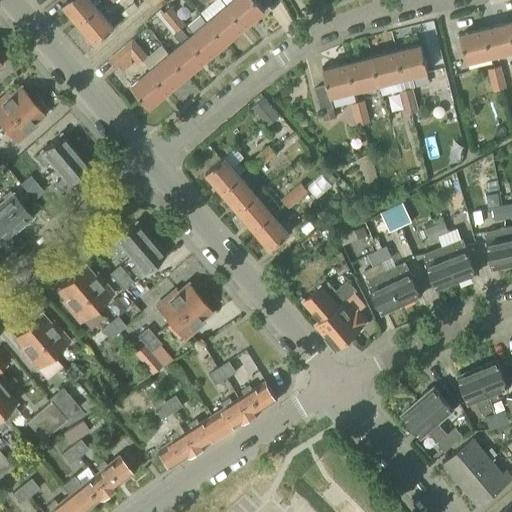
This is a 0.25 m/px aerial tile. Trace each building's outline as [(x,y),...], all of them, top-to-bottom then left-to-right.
[(78,25),(96,9),(88,0),(68,0),(62,6),(78,25)] [(232,0),(226,5),(245,27),(264,10),(255,0),(232,0)] [(245,27),(226,5),(207,21),(225,43),(245,27)] [(168,24),(178,16),(171,7),(160,16),(168,24)] [(113,29),(96,9),(78,25),(94,44),(113,29)] [(185,24),(178,16),(168,24),(175,33),(181,28),(185,24)] [(207,21),(189,37),(188,37),(206,59),(225,43),(207,21)] [(511,49),(511,38),(508,23),(484,29),(490,55),(511,49)] [(206,59),(188,37),(189,37),(181,28),(175,33),(173,35),(181,44),(169,53),(187,75),(206,59)] [(490,55),(484,29),(459,35),(466,61),(490,55)] [(139,48),(132,39),(123,47),(131,56),(139,48)] [(420,45),(395,51),(402,77),(427,71),(420,45)] [(118,66),(131,56),(123,47),(108,60),(115,68),(118,66)] [(138,64),(147,57),(139,48),(131,56),(135,61),(138,64)] [(402,77),(395,51),(371,57),(378,83),(402,77)] [(154,66),(150,70),(168,91),(187,75),(169,53),(154,66)] [(135,61),(131,56),(118,66),(123,72),(135,61)] [(154,66),(147,57),(138,64),(145,73),(150,70),(154,66)] [(378,83),(371,57),(347,63),(354,89),(378,83)] [(354,89),(347,63),(322,69),(326,85),(314,88),(320,110),(332,107),(329,96),(354,89)] [(490,80),(502,77),(499,66),(487,69),(490,80)] [(150,70),(145,73),(130,86),(149,108),(168,91),(150,70)] [(502,77),(490,80),(492,91),(505,88),(502,77)] [(0,125),(1,127),(32,101),(20,87),(11,95),(9,93),(0,100),(0,125)] [(402,102),(414,99),(411,88),(399,91),(402,102)] [(441,131),(454,129),(449,97),(436,99),(441,131)] [(262,99),(252,107),(268,126),(278,118),(262,99)] [(417,110),(414,99),(402,102),(404,114),(417,110)] [(353,114),(366,111),(363,100),(350,103),(353,114)] [(32,101),(1,127),(13,140),(17,137),(18,139),(36,125),(34,122),(43,114),(32,101)] [(321,111),(323,120),(335,117),(332,108),(321,111)] [(369,122),(366,111),(353,114),(356,126),(369,122)] [(55,168),(75,151),(60,134),(37,154),(43,162),(46,159),(55,168)] [(268,144),(258,153),(266,162),(276,154),(268,144)] [(75,151),(55,168),(62,177),(54,185),(60,193),(89,168),(75,151)] [(266,162),(258,153),(248,162),(256,171),(266,162)] [(29,175),(16,158),(5,167),(26,192),(36,183),(29,175)] [(221,193),(240,177),(223,158),(205,174),(221,193)] [(322,172),(331,183),(336,178),(327,167),(322,172)] [(256,196),(240,177),(221,193),(237,212),(256,196)] [(290,191),(298,200),(308,191),(300,182),(290,191)] [(447,220),(461,219),(459,182),(445,183),(447,220)] [(43,192),(36,183),(26,192),(33,200),(43,192)] [(3,201),(0,203),(0,212),(15,231),(31,217),(9,190),(0,198),(3,201)] [(298,200),(290,191),(280,199),(288,209),(298,200)] [(272,215),(256,196),(237,212),(253,230),(272,215)] [(500,198),(504,219),(511,217),(511,206),(510,196),(500,198)] [(471,213),(487,209),(484,197),(468,201),(471,213)] [(504,219),(500,198),(500,197),(488,198),(493,221),(504,219)] [(315,212),(321,219),(322,220),(338,206),(331,198),(315,212)] [(402,202),(391,208),(399,227),(410,221),(402,202)] [(399,227),(391,208),(380,213),(388,232),(399,227)] [(0,243),(15,231),(0,212),(0,243)] [(272,215),(253,230),(270,250),(288,234),(272,215)] [(443,221),(433,225),(439,238),(449,234),(443,221)] [(129,256),(150,239),(136,222),(111,243),(118,250),(121,247),(129,256)] [(439,238),(433,225),(424,229),(429,242),(439,238)] [(357,240),(366,235),(362,226),(353,231),(353,229),(337,237),(342,246),(357,238),(357,240)] [(511,264),(511,260),(505,228),(484,232),(486,243),(491,269),(511,264)] [(150,239),(129,256),(138,267),(135,270),(140,276),(164,256),(150,239)] [(462,239),(442,246),(455,281),(475,273),(462,239)] [(376,250),(382,263),(392,259),(385,246),(376,250)] [(455,281),(442,246),(422,254),(435,289),(455,281)] [(382,263),(376,250),(366,254),(372,268),(382,263)] [(405,261),(385,271),(400,305),(421,295),(410,270),(409,270),(405,261)] [(120,288),(122,290),(132,282),(118,265),(108,274),(120,288)] [(83,267),(70,278),(96,308),(109,297),(106,293),(109,290),(95,273),(91,276),(83,267)] [(400,305),(385,271),(365,280),(369,288),(368,289),(379,314),(400,305)] [(96,308),(70,278),(57,289),(65,298),(62,301),(76,317),(79,315),(83,319),(96,308)] [(317,327),(342,306),(340,304),(356,290),(347,280),(337,288),(329,278),(303,300),(318,318),(313,323),(317,327)] [(168,323),(199,297),(188,284),(178,292),(175,289),(159,303),(161,306),(157,309),(168,323)] [(124,310),(108,323),(117,333),(125,326),(141,312),(122,290),(120,288),(112,295),(124,310)] [(199,297),(168,323),(179,336),(184,333),(186,335),(203,321),(201,319),(210,311),(199,297)] [(342,306),(317,327),(336,350),(367,324),(357,312),(351,317),(342,306)] [(26,325),(52,356),(66,344),(62,340),(65,338),(50,321),(48,323),(40,314),(26,325)] [(117,333),(108,323),(100,330),(108,340),(117,333)] [(52,356),(26,325),(13,336),(21,346),(18,348),(32,365),(35,363),(39,367),(52,356)] [(144,344),(154,336),(147,327),(136,336),(144,344)] [(161,365),(150,352),(160,344),(154,336),(144,344),(134,352),(152,372),(161,365)] [(11,388),(0,374),(0,368),(4,365),(0,360),(0,411),(8,421),(19,412),(12,404),(15,402),(7,392),(11,388)] [(496,360),(476,368),(490,402),(498,398),(496,393),(508,388),(496,360)] [(228,361),(218,367),(225,378),(235,372),(228,361)] [(64,371),(73,381),(81,373),(73,364),(64,371)] [(225,378),(218,367),(208,374),(215,385),(225,378)] [(490,402),(476,368),(456,377),(467,405),(475,402),(481,416),(494,411),(490,402)] [(239,399),(250,417),(277,400),(266,381),(253,390),(249,385),(241,390),(244,395),(239,399)] [(48,399),(50,401),(65,420),(68,423),(84,413),(61,387),(48,399)] [(433,387),(416,401),(437,424),(453,410),(433,387)] [(175,395),(165,401),(172,413),(182,406),(175,395)] [(250,417),(239,399),(233,403),(229,398),(220,403),(224,408),(212,416),(223,434),(250,417)] [(65,420),(50,401),(26,422),(41,441),(65,420)] [(172,413),(165,401),(154,408),(162,419),(172,413)] [(437,424),(416,401),(400,415),(420,439),(427,433),(444,452),(454,443),(447,435),(437,424)] [(504,410),(484,418),(489,431),(509,423),(504,410)] [(191,429),(185,433),(196,451),(223,434),(212,416),(199,424),(196,419),(188,424),(191,429)] [(455,427),(447,435),(454,443),(462,436),(455,427)] [(196,451),(185,433),(179,436),(176,431),(168,437),(171,442),(158,450),(169,468),(196,451)] [(461,484),(491,458),(472,436),(442,462),(461,484)] [(70,446),(78,457),(87,449),(79,439),(70,446)] [(78,457),(70,446),(60,454),(69,464),(78,457)] [(0,452),(0,474),(11,466),(0,452)] [(93,475),(107,492),(132,472),(118,455),(106,465),(103,460),(95,467),(98,471),(93,475)] [(502,471),(491,458),(461,484),(479,506),(511,477),(511,475),(506,468),(502,471)] [(107,492),(93,475),(86,467),(74,477),(73,476),(60,486),(68,495),(69,495),(82,511),(107,492)] [(30,478),(20,485),(29,496),(38,488),(30,478)] [(29,496),(20,485),(11,493),(19,503),(29,496)] [(49,510),(46,511),(81,511),(82,511),(69,495),(68,495),(57,504),(54,499),(46,506),(49,510)] [(511,511),(511,502),(500,511),(511,511)]
